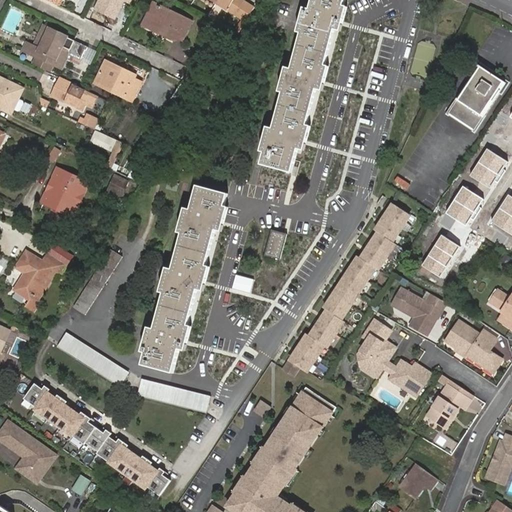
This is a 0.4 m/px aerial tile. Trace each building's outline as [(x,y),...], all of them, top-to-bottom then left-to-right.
[(115,20),(124,2),(130,5),(132,0),(102,0),(97,12),(115,20)] [(211,0),(215,3),(235,15),(242,4),(234,0),(211,0)] [(287,77),(283,92),(273,129),(271,137),(268,136),(264,153),(260,165),(291,173),(297,149),(300,137),(302,138),(306,125),(316,89),(319,77),(321,78),(324,66),(335,29),(338,19),(340,19),(344,6),(345,0),(312,0),(310,10),(308,18),(305,18),(301,33),(291,69),(289,77),(287,77)] [(348,7),(344,6),(340,19),(338,19),(335,29),(341,31),(348,7)] [(159,7),(151,25),(166,32),(165,35),(179,42),(181,39),(187,42),(196,25),(159,7)] [(297,32),(301,33),(305,18),(308,18),(310,10),(304,8),(297,32)] [(233,30),(237,32),(243,24),(239,22),(233,30)] [(166,32),(151,25),(149,28),(165,35),(166,32)] [(40,51),(50,30),(44,27),(35,45),(28,42),(24,51),(53,64),(56,59),(40,51)] [(68,38),(50,30),(40,51),(56,59),(53,64),(62,68),(69,54),(82,61),(89,47),(75,41),(74,44),(67,41),(68,38)] [(411,72),(427,77),(437,45),(420,40),(411,72)] [(187,67),(202,74),(209,62),(211,59),(196,51),(187,67)] [(108,63),(107,66),(123,73),(125,71),(108,63)] [(123,73),(107,66),(98,84),(135,102),(143,83),(137,80),(138,77),(125,71),(123,73)] [(328,67),(324,66),(321,78),(319,77),(316,89),(322,91),(328,67)] [(481,66),(449,114),(463,123),(475,131),(508,84),(495,75),(481,66)] [(179,80),(195,87),(202,74),(187,67),(179,80)] [(279,91),(283,92),(287,77),(289,77),(291,69),(286,67),(279,91)] [(17,98),(22,100),(27,90),(0,77),(0,101),(12,107),(17,98)] [(169,98),(184,106),(195,87),(179,80),(169,98)] [(83,92),(63,82),(62,82),(55,98),(79,110),(86,93),(83,92)] [(0,107),(15,115),(22,100),(17,98),(12,107),(0,101),(0,107)] [(90,116),(85,125),(96,130),(101,121),(90,116)] [(310,125),(306,125),(302,138),(300,137),(297,149),(303,151),(310,125)] [(271,137),(273,129),(267,127),(260,152),(264,153),(268,136),(271,137)] [(93,142),(114,152),(120,142),(98,131),(93,142)] [(509,162),(487,148),(470,175),(492,189),(509,162)] [(404,166),(399,173),(411,182),(416,176),(404,166)] [(59,172),(45,202),(73,216),(88,185),(59,172)] [(392,183),(405,190),(410,183),(396,175),(392,183)] [(116,176),(113,184),(125,190),(129,182),(116,176)] [(168,277),(163,294),(154,329),(151,338),(149,337),(145,355),(142,366),(172,374),(178,350),(181,338),(183,339),(186,327),(196,290),(199,279),(202,279),(205,267),(215,231),(218,219),(221,219),(224,207),(227,195),(197,187),(191,210),(189,219),(186,218),(182,234),(172,270),(170,278),(168,277)] [(486,200),(464,187),(447,214),(469,227),(486,200)] [(511,197),(510,196),(493,223),(511,234),(511,197)] [(306,336),(283,371),(293,378),(299,368),(308,373),(324,348),(327,349),(344,323),(341,322),(375,270),(378,272),(395,246),(392,244),(410,218),(392,206),(375,232),(378,234),(361,260),(358,258),(323,310),(326,312),(309,338),(306,336)] [(227,208),(224,207),(221,219),(218,219),(215,231),(221,233),(227,208)] [(178,233),(182,234),(186,218),(189,219),(191,210),(185,208),(178,233)] [(270,231),(263,256),(279,260),(286,235),(270,231)] [(461,247),(443,235),(422,265),(441,278),(461,247)] [(88,315),(124,257),(112,250),(76,307),(88,315)] [(26,274),(15,291),(31,301),(27,307),(35,312),(41,303),(34,298),(52,269),(59,273),(64,265),(48,255),(43,264),(39,262),(40,261),(27,253),(17,268),(26,274)] [(508,265),(511,257),(503,254),(500,262),(508,265)] [(210,268),(205,267),(202,279),(199,279),(196,290),(203,292),(210,268)] [(159,292),(163,294),(168,277),(170,278),(172,270),(166,268),(159,292)] [(407,289),(403,287),(394,303),(398,305),(407,289)] [(407,289),(398,305),(416,315),(412,324),(429,333),(438,316),(439,316),(443,309),(407,289)] [(511,297),(504,292),(496,304),(504,309),(503,311),(509,315),(505,322),(511,326),(511,297)] [(389,360),(397,346),(387,340),(392,330),(375,320),(364,339),(367,341),(360,354),(360,369),(380,380),(392,362),(389,360)] [(482,335),(460,321),(447,341),(459,349),(461,347),(466,350),(467,354),(487,367),(490,362),(499,367),(504,359),(491,351),(498,338),(485,330),(482,335)] [(11,333),(0,327),(0,351),(1,352),(11,333)] [(190,327),(186,327),(183,339),(181,338),(178,350),(184,352),(190,327)] [(151,338),(154,329),(148,328),(141,353),(145,355),(149,337),(151,338)] [(130,372),(68,332),(59,347),(121,386),(130,372)] [(497,344),(501,351),(508,347),(504,340),(497,344)] [(401,360),(390,379),(417,396),(432,373),(416,363),(413,367),(401,360)] [(212,395),(143,378),(138,395),(208,412),(212,395)] [(111,434),(113,431),(108,427),(105,430),(90,420),(92,417),(82,410),(80,413),(65,404),(67,400),(58,394),(56,397),(48,392),(50,388),(45,385),(43,388),(35,383),(24,399),(38,407),(36,409),(86,443),(87,441),(100,449),(99,452),(148,485),(150,483),(163,492),(173,476),(159,466),(161,463),(151,457),(149,460),(141,454),(143,451),(138,448),(136,451),(128,446),(130,442),(121,436),(118,439),(111,434)] [(462,405),(467,408),(473,398),(450,383),(429,414),(448,426),(462,405)] [(297,468),(332,413),(337,406),(307,386),(266,448),(257,463),(247,477),(238,492),(228,506),(230,507),(237,511),(303,511),(293,505),(279,495),(287,483),(297,468)] [(258,399),(252,412),(265,418),(270,405),(258,399)] [(58,454),(9,421),(2,431),(30,450),(18,468),(39,482),(58,454)] [(436,442),(452,452),(457,443),(441,433),(436,442)] [(501,439),(495,454),(497,455),(496,458),(493,460),(489,470),(506,477),(511,463),(511,435),(507,433),(504,440),(501,439)] [(257,463),(266,448),(263,446),(253,460),(257,463)] [(439,479),(417,464),(401,488),(417,498),(426,486),(429,482),(433,486),(439,479)] [(291,485),(300,470),(297,468),(287,483),(291,485)] [(505,482),(506,477),(489,470),(487,475),(496,478),(505,482)] [(80,473),(70,488),(80,495),(90,480),(80,473)] [(238,492),(247,477),(244,474),(234,489),(238,492)] [(511,511),(511,510),(498,500),(489,511),(511,511)] [(0,511),(14,511),(3,504),(0,502),(0,511)] [(309,511),(311,511),(296,502),(293,505),(303,511),(309,511)]
